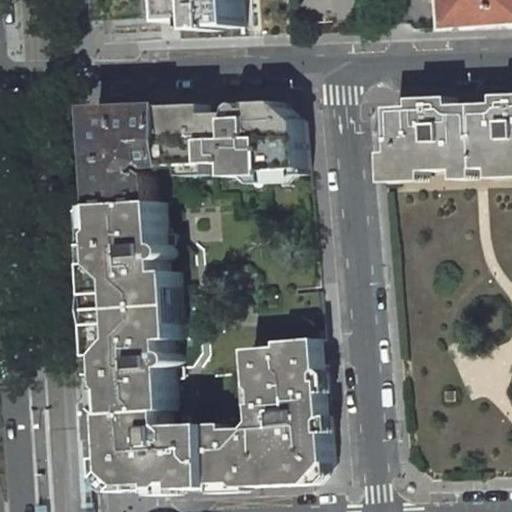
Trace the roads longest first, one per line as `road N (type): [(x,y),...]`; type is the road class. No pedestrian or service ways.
road 1 (residential): [(384,511),(341,66)]
road 2 (secondary): [(25,511),(0,107)]
road 3 (residential): [(341,66),(0,73)]
road 4 (residential): [(511,60),(341,66)]
